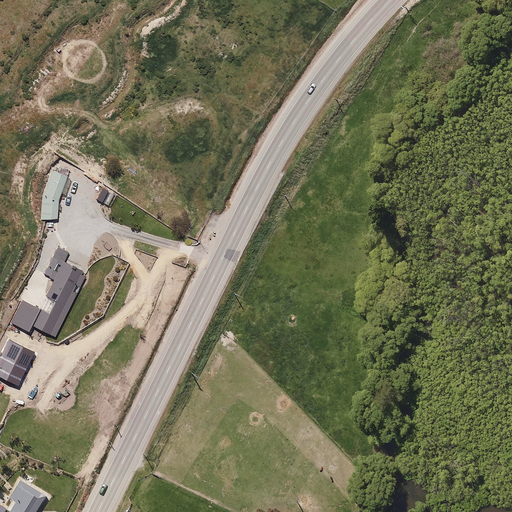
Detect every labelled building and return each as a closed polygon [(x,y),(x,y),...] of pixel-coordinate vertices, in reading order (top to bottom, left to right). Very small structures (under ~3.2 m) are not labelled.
[(67,174),(53,170),(44,195),(42,219),(56,217),(57,200),(67,174)] [(100,188),(96,200),(102,203),(107,192),(100,188)] [(54,226),(46,231),(51,238),(58,233),(54,226)] [(81,271),(58,259),(48,277),(52,280),(45,295),(52,300),(47,313),(22,300),(11,323),(27,333),(31,326),(54,338),(84,276),(79,274),(81,271)] [(32,351),(10,340),(0,361),(0,375),(16,383),(32,351)] [(6,511),(34,511),(44,497),(22,484),(6,511)]
